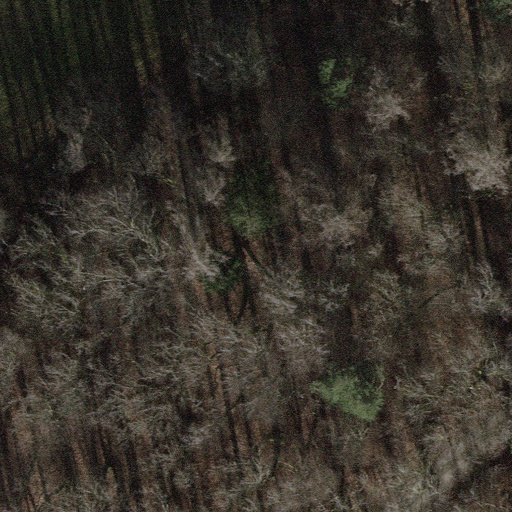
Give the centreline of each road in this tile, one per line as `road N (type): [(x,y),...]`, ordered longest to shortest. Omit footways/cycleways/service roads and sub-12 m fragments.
road 1 (track): [(0,178),(304,0)]
road 2 (track): [(511,419),(441,469),(400,511)]
